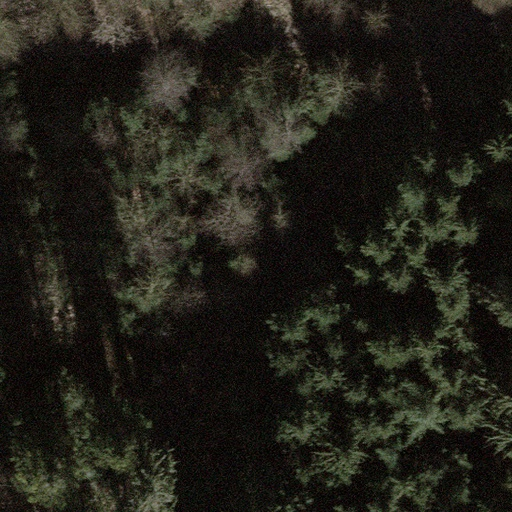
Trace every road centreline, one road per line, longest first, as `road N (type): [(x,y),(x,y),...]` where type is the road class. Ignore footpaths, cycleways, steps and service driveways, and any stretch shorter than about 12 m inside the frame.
road 1 (track): [(131,511),(184,393),(363,149),(495,0)]
road 2 (track): [(0,54),(471,25),(511,36)]
